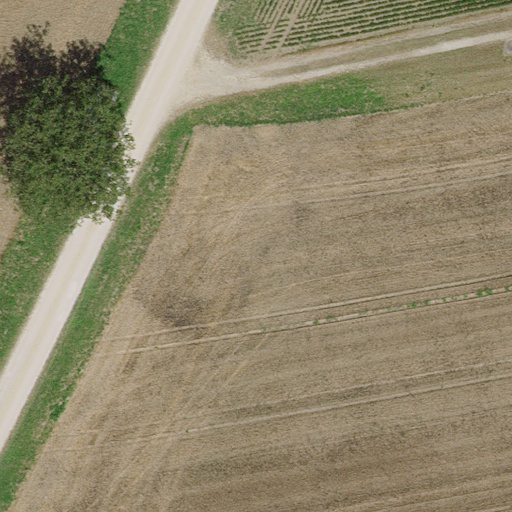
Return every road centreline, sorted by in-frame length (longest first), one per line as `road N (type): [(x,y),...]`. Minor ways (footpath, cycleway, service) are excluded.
road 1 (track): [(0,413),(203,0)]
road 2 (track): [(155,98),(511,35)]
